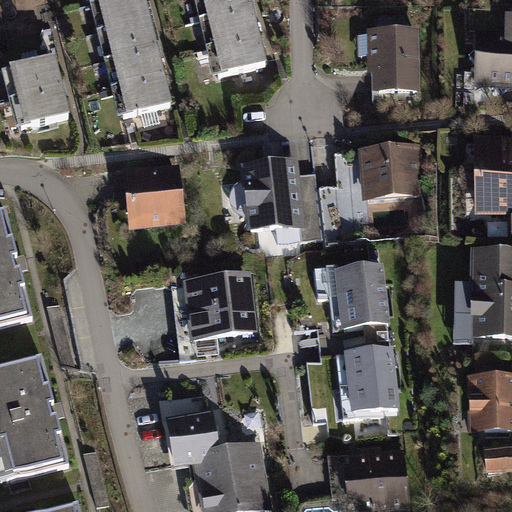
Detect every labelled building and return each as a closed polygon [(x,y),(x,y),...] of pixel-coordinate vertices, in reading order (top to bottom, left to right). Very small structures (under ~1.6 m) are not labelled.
[(150,0),(90,0),(122,120),(177,105),(150,0)] [(250,0),(191,0),(213,82),(268,67),(250,0)] [(507,34),(477,32),(474,86),(511,88),(511,17),(508,18),(507,34)] [(422,31),(372,33),(374,94),(424,92),(422,31)] [(53,56),(3,69),(11,101),(61,88),(53,56)] [(61,88),(11,101),(20,134),(70,121),(61,88)] [(511,139),(477,140),(477,214),(511,214),(511,139)] [(424,145),(362,150),(366,203),(428,198),(424,145)] [(297,165),(243,170),(249,233),(303,228),(297,165)] [(179,173),(126,179),(132,232),(185,226),(179,173)] [(10,210),(0,212),(0,329),(40,319),(10,210)] [(511,244),(488,244),(489,330),(511,329),(511,244)] [(379,264),(325,272),(334,331),(388,322),(379,264)] [(251,272),(186,282),(195,341),(260,331),(251,272)] [(400,409),(391,351),(338,359),(347,417),(400,409)] [(0,473),(3,486),(74,467),(44,356),(0,367),(0,473)] [(511,370),(490,371),(492,425),(511,424),(511,370)] [(193,462),(218,457),(207,399),(161,408),(174,476),(195,472),(193,462)] [(218,457),(193,462),(195,472),(203,511),(269,511),(256,449),(218,457)] [(403,450),(345,458),(352,511),(392,511),(411,510),(403,450)] [(84,511),(82,502),(49,511),(84,511)]
